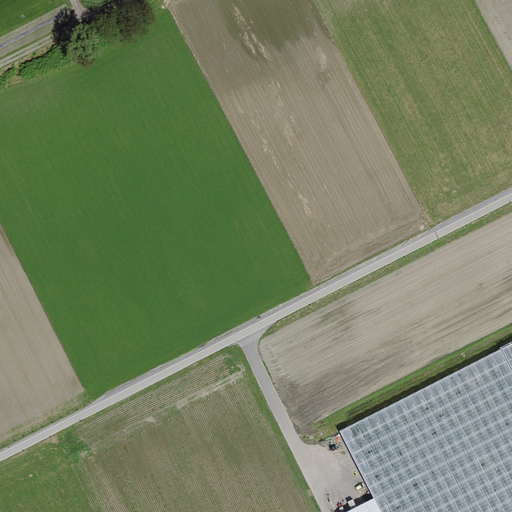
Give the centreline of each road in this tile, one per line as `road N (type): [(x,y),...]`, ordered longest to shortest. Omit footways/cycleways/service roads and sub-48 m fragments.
road 1 (unclassified): [(511,196),(0,455)]
road 2 (track): [(125,0),(0,60)]
